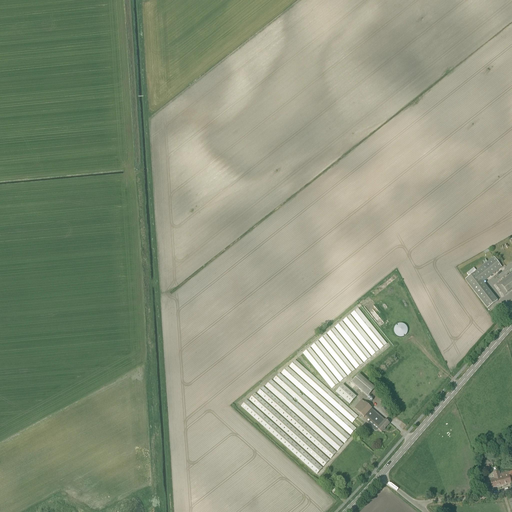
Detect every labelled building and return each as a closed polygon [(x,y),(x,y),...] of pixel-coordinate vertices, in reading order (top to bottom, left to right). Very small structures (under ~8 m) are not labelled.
[(464,280),(486,309),(497,301),(483,282),(501,267),(493,257),(464,280)] [(511,272),(496,286),(504,296),(511,289),(511,272)] [(329,388),(387,345),(359,308),(301,351),(329,388)] [(404,325),(393,325),(394,337),(404,336),(404,325)] [(395,357),(380,368),(383,371),(398,361),(395,357)] [(271,380),(345,443),(350,436),(356,428),(351,424),(358,415),(293,360),(287,367),(286,366),(279,373),(278,372),(271,380)] [(365,380),(359,374),(352,383),(368,397),(375,389),(365,380)] [(356,397),(343,385),(336,394),(349,405),(356,397)] [(364,417),(365,417),(372,409),(365,403),(358,412),(364,417)] [(384,429),(389,424),(385,420),(385,421),(372,409),(365,417),(373,424),(371,427),(371,428),(375,431),(377,431),(378,430),(381,433),(383,431),(384,431),(385,429),(384,429)] [(492,488),(511,482),(511,471),(499,474),(499,472),(493,473),(494,479),(490,480),(492,488)]
